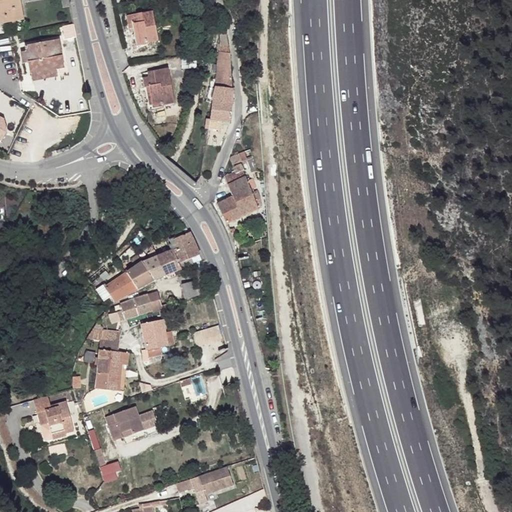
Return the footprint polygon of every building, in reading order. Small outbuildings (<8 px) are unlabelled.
[(0,24),(23,20),(19,0),(0,0),(0,11),(0,13),(0,12),(0,24)] [(147,42),(147,44),(158,42),(153,14),(143,16),(142,14),(127,17),(128,25),(133,25),(134,29),(137,44),(147,42)] [(232,90),(230,53),(227,33),(220,33),(220,42),(219,52),(217,65),(216,79),(211,78),(210,87),(206,101),(212,102),(212,101),(215,88),(232,90)] [(25,47),(26,53),(28,63),(30,75),(31,75),(57,70),(64,69),(58,41),(25,47)] [(154,76),(149,77),(143,78),(145,88),(149,87),(152,106),(163,104),(164,106),(175,104),(168,69),(153,72),(154,76)] [(58,78),(57,70),(31,75),(33,82),(58,78)] [(232,103),(212,101),(212,102),(209,119),(206,119),(205,128),(208,129),(218,130),(219,121),(230,122),(232,103)] [(0,139),(3,141),(12,122),(0,116),(0,139)] [(257,170),(250,149),(244,152),(246,160),(250,173),(257,170)] [(230,159),(232,165),(246,160),(244,152),(230,157),(230,159)] [(252,193),(240,164),(233,167),(235,173),(224,178),(227,186),(232,197),(217,205),(226,224),(258,209),(258,207),(262,206),(261,199),(257,190),(252,193)] [(238,236),(234,228),(230,231),(233,238),(238,236)] [(186,267),(196,264),(198,268),(204,266),(199,255),(194,242),(189,233),(174,239),(173,238),(169,241),(171,245),(169,246),(171,251),(181,269),(186,267)] [(174,272),(181,269),(171,251),(161,255),(143,263),(153,281),(174,272)] [(130,260),(135,267),(142,262),(138,255),(130,260)] [(126,273),(137,289),(153,281),(143,263),(142,262),(135,267),(126,273)] [(110,296),(114,302),(137,289),(126,273),(104,288),(110,296)] [(181,284),(184,299),(199,295),(195,281),(181,284)] [(106,299),(110,296),(104,288),(103,286),(98,288),(106,299)] [(157,292),(146,295),(149,304),(152,311),(159,309),(159,311),(167,308),(166,306),(166,305),(162,306),(157,292)] [(146,349),(148,358),(168,354),(167,347),(164,333),(162,320),(141,325),(146,349)] [(56,335),(68,346),(79,334),(68,323),(56,335)] [(219,326),(194,333),(197,345),(223,338),(219,326)] [(173,345),(171,332),(164,333),(167,347),(173,345)] [(116,391),(119,365),(121,352),(118,352),(119,341),(100,340),(95,389),(116,391)] [(127,365),(128,353),(121,352),(119,365),(127,365)] [(74,388),(80,388),(79,376),(72,377),(73,388),(74,388)] [(190,384),(189,378),(179,381),(181,387),(190,384)] [(48,397),(33,401),(40,425),(48,423),(52,439),(66,436),(65,433),(74,431),(66,402),(57,405),(58,407),(51,409),(50,407),(48,397)] [(132,434),(157,425),(152,411),(138,416),(135,407),(105,417),(113,441),(122,438),(121,433),(130,430),(132,434)] [(121,433),(122,438),(132,434),(130,430),(121,433)] [(100,449),(94,450),(99,467),(106,465),(100,449)] [(120,462),(101,467),(105,484),(119,480),(117,472),(123,471),(120,462)] [(233,486),(227,468),(175,484),(178,492),(193,488),(199,505),(207,502),(205,495),(233,486)] [(153,511),(152,507),(160,506),(159,501),(139,505),(139,509),(138,509),(138,511),(153,511)]
